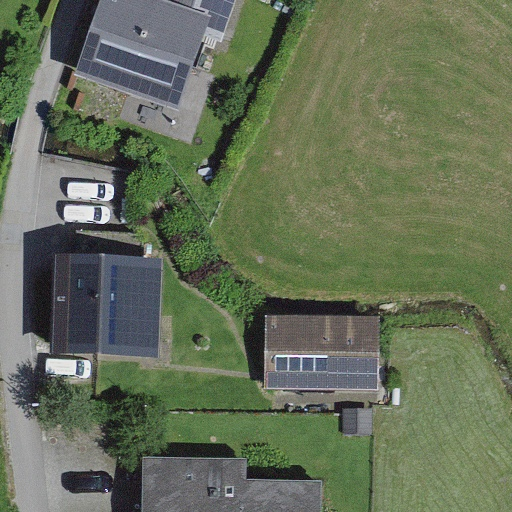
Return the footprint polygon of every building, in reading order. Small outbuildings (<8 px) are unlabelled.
[(154,0),(152,9),(125,0),(105,0),(75,90),(179,124),(205,47),(224,53),(241,0),(154,0)] [(164,250),(54,244),(48,345),(158,351),(164,250)] [(380,309),(265,308),(264,385),(380,386),(380,309)] [(373,406),(342,407),(342,433),(373,433),(373,406)] [(143,511),(323,511),(325,471),(248,469),(248,454),(145,452),(144,494),(143,511)]
